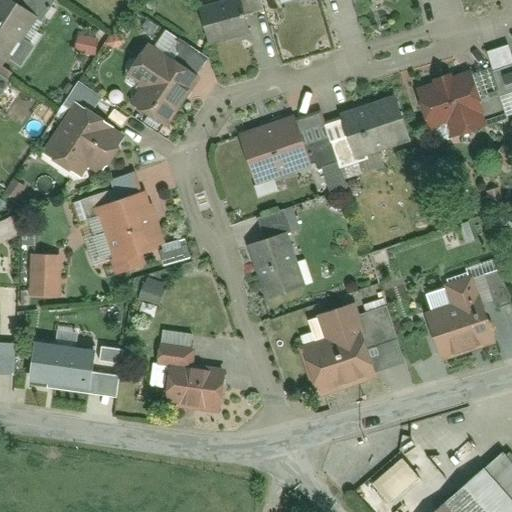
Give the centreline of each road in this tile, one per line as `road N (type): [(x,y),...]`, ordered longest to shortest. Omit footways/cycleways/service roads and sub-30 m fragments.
road 1 (residential): [(280,449),(277,407),(199,191),(208,130),(229,104),(486,34),(511,20)]
road 2 (unclassified): [(0,420),(177,447),(280,449)]
road 3 (unclassified): [(280,449),(511,370)]
